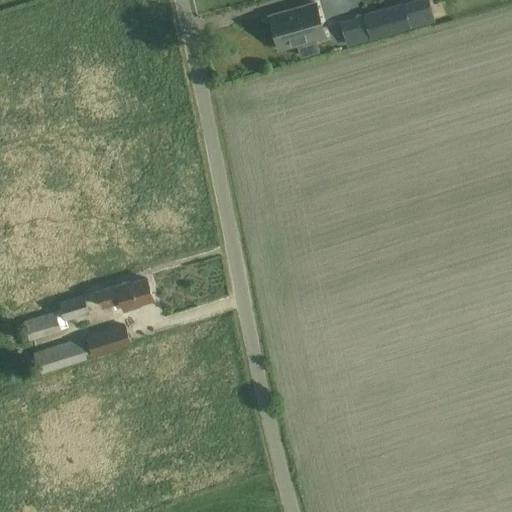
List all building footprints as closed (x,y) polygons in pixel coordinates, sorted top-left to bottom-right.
[(427,0),(418,0),(343,22),(349,43),(433,19),(427,0)] [(316,3),(271,16),(280,49),(326,35),(316,3)] [(123,301),(125,310),(139,306),(138,303),(154,299),(147,277),(100,291),(105,307),(123,301)] [(85,294),(59,301),(62,309),(24,320),(30,340),(63,330),(62,329),(69,327),(67,320),(91,313),(85,294)] [(126,324),(87,336),(93,355),(132,343),(126,324)] [(41,373),(88,359),(81,338),(34,352),(41,373)]
